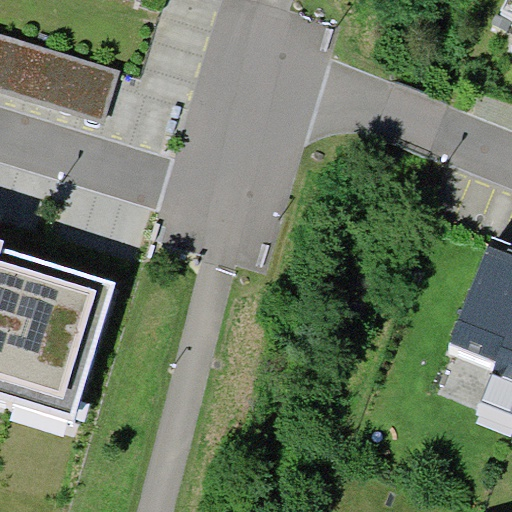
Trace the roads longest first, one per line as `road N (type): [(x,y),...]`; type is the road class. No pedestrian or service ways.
road 1 (residential): [(261,73),(383,103),(511,156)]
road 2 (residential): [(226,198),(0,131)]
road 3 (residential): [(261,73),(226,198)]
